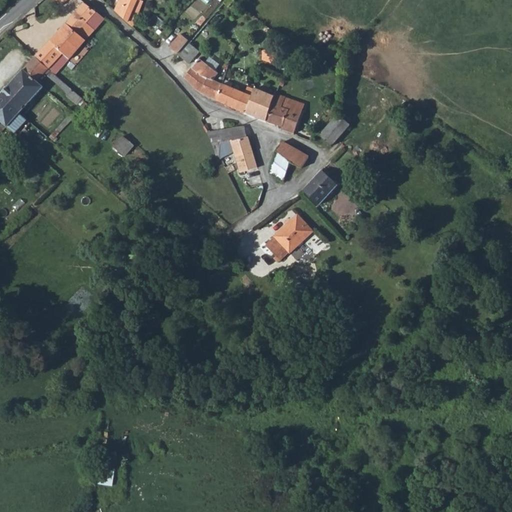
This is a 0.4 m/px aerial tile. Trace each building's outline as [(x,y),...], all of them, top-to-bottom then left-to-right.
[(118,0),(115,10),(132,24),(134,18),(136,19),(140,8),(138,7),(140,2),(135,0),(134,0),(118,0)] [(0,121),(6,125),(42,85),(36,79),(43,71),(51,79),(55,74),(54,73),(47,67),(53,60),(60,66),(84,39),(77,33),(97,11),(84,1),(35,57),(0,95),(0,121)] [(77,33),(84,39),(104,17),(97,11),(77,33)] [(176,53),(186,61),(196,47),(187,39),(176,53)] [(54,73),(60,66),(53,60),(47,67),(54,73)] [(185,76),(196,89),(218,100),(224,83),(214,79),(219,72),(197,60),(185,76)] [(59,85),(71,95),(75,91),(63,81),(59,85)] [(218,100),(236,108),(247,112),(253,94),(224,83),(218,100)] [(247,112),(268,120),(278,95),(255,87),(253,94),(247,112)] [(268,120),(282,125),(281,127),(293,131),(304,103),(280,93),(279,96),(278,95),(268,120)] [(34,114),(38,118),(53,101),(48,97),(34,114)] [(29,119),(34,123),(38,118),(34,114),(29,119)] [(321,135),(333,144),(337,140),(350,125),(338,115),(321,135)] [(16,134),(23,127),(17,122),(11,129),(16,134)] [(224,128),(226,137),(247,134),(244,124),(224,128)] [(207,131),(211,138),(226,137),(224,128),(218,129),(207,131)] [(124,133),(114,144),(128,157),(138,145),(124,133)] [(211,138),(212,140),(217,156),(230,151),(231,154),(237,153),(253,149),(249,134),(247,134),(226,137),(211,138)] [(280,150),(294,160),(304,164),(311,155),(284,140),(280,150)] [(237,153),(242,170),(258,166),(253,149),(237,153)] [(270,171),(283,180),(289,168),(293,159),(280,150),(270,171)] [(303,190),(318,205),(338,183),(323,169),(303,190)] [(275,236),(291,252),(312,230),(297,215),(275,236)] [(265,247),(276,257),(281,262),(291,252),(275,236),(265,247)] [(272,261),(277,266),(281,262),(276,257),(272,261)] [(117,453),(98,450),(92,484),(112,488),(117,453)]
